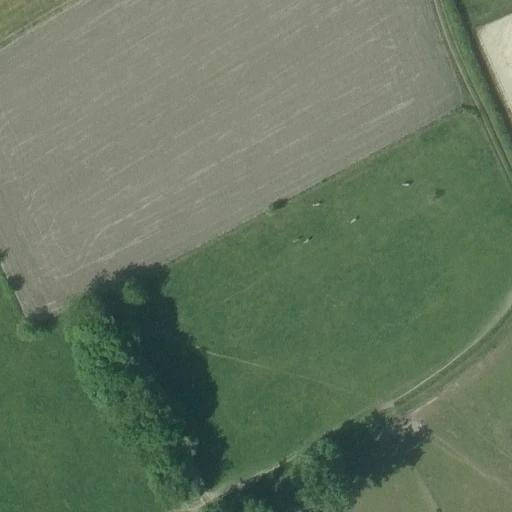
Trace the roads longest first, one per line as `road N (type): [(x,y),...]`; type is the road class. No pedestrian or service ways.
road 1 (track): [(511,335),(496,355),(217,511)]
road 2 (track): [(436,0),(511,182)]
